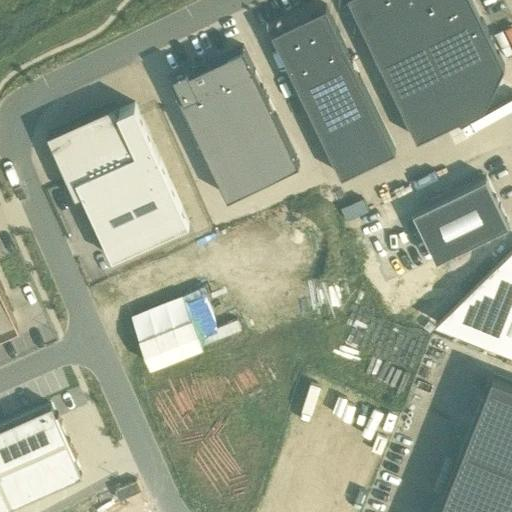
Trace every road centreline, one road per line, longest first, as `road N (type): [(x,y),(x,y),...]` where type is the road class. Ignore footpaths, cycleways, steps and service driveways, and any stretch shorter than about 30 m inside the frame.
road 1 (unclassified): [(230,0),(43,90),(14,117),(17,163),(94,339)]
road 2 (unclassified): [(94,339),(171,511)]
